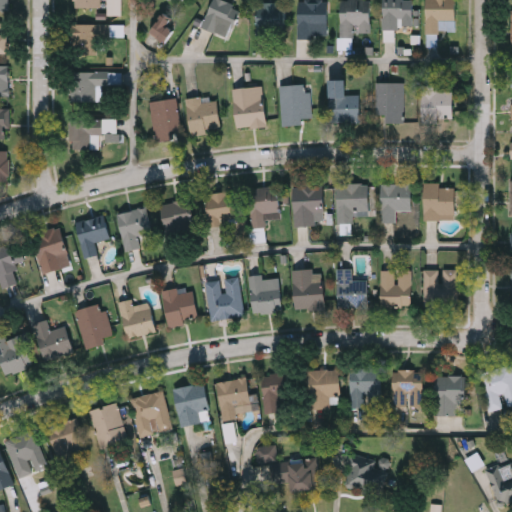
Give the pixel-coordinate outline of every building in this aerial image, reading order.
[(0,0),(8,0),(8,10),(0,10),(0,0)] [(73,0),(103,0),(103,8),(73,8),(73,0)] [(108,0),(109,16),(123,15),(122,0),(108,0)] [(224,0),(240,7),(225,37),(200,25),(211,0),(224,0)] [(327,0),(327,37),(298,37),(298,0),(327,0)] [(339,0),(369,0),(369,35),(339,35),(339,0)] [(383,0),(412,0),(412,28),(383,28),(383,0)] [(454,0),(454,33),(425,33),(425,0),(454,0)] [(284,2),(284,32),(256,32),(256,2),(284,2)] [(169,18),(165,26),(172,30),(165,42),(149,32),(161,13),(169,18)] [(9,32),(9,53),(0,53),(0,22),(4,22),(4,32),(9,32)] [(102,23),(102,54),(70,54),(70,23),(102,23)] [(9,95),(0,95),(0,64),(9,64),(9,95)] [(70,101),(70,70),(120,70),(120,83),(96,83),(96,101),(70,101)] [(359,121),(329,121),(329,79),(345,79),(345,94),(359,94),(359,121)] [(402,122),(383,122),(383,115),(375,115),(375,81),(402,81),(402,122)] [(301,124),(281,124),(280,84),(310,84),(310,118),(301,119),(301,124)] [(232,88),(253,86),(253,93),(263,92),(266,126),(236,129),(232,88)] [(452,87),(452,120),(421,120),(421,87),(452,87)] [(181,129),(155,135),(148,102),(174,96),(181,129)] [(187,97),(217,96),(219,131),(188,132),(187,97)] [(0,108),(9,108),(9,138),(0,138),(0,108)] [(89,149),(68,149),(68,118),(101,118),(101,134),(89,134),(89,149)] [(0,150),(9,150),(9,180),(0,180),(0,150)] [(336,223),(336,182),(369,182),(369,213),(352,213),(352,223),(336,223)] [(380,182),(411,182),(411,209),(395,209),(395,221),(380,221),(380,182)] [(323,225),(293,225),(293,184),(323,184),(323,225)] [(424,219),(424,184),(454,184),(454,219),(424,219)] [(279,186),(279,219),(266,219),(266,227),(249,227),(249,186),(279,186)] [(208,192),(235,192),(236,223),(208,223),(208,192)] [(161,202),(188,198),(194,236),(166,241),(161,202)] [(139,235),(141,247),(125,250),(117,212),(146,207),(151,233),(139,235)] [(84,257),(75,221),(104,214),(109,237),(94,241),(97,254),(84,257)] [(32,232),(60,226),(69,265),(41,271),(32,232)] [(267,241),(266,227),(250,229),(252,243),(267,241)] [(19,282),(1,288),(0,284),(0,246),(16,242),(19,253),(10,256),(19,282)] [(324,308),(294,309),(293,269),(323,268),(324,308)] [(367,307),(337,307),(337,268),(352,268),(352,279),(367,279),(367,307)] [(458,269),(457,307),(423,307),(423,268),(440,269),(440,268),(458,269)] [(380,270),(411,270),(411,307),(380,307),(380,270)] [(251,313),(249,276),(280,274),(282,311),(251,313)] [(205,281),(222,279),(221,278),(239,276),(244,317),(210,321),(205,281)] [(168,325),(162,291),(193,286),(198,320),(168,325)] [(149,301),(155,331),(126,337),(119,301),(132,298),(133,304),(149,301)] [(75,309),(104,303),(111,335),(103,337),(104,343),(83,348),(75,309)] [(44,360),(33,323),(47,319),(50,329),(65,325),(73,351),(44,360)] [(0,336),(3,335),(6,340),(22,334),(33,363),(5,374),(0,361),(0,336)] [(478,373),(511,365),(511,369),(511,404),(504,406),(487,411),(478,373)] [(350,406),(350,367),(380,367),(380,406),(350,406)] [(308,406),(308,369),(339,368),(340,406),(308,406)] [(392,369),(423,369),(423,405),(392,405),(392,369)] [(280,411),(263,411),(261,373),(291,372),(292,393),(279,394),(280,411)] [(435,414),(434,375),(464,375),(464,402),(455,402),(455,414),(435,414)] [(250,404),(236,405),(237,417),(221,418),(217,380),(247,377),(250,404)] [(209,420),(179,423),(175,386),(205,383),(209,420)] [(138,435),(131,396),(163,390),(171,428),(156,431),(138,435)] [(89,408),(117,402),(126,440),(99,446),(89,408)] [(47,423),(76,415),(84,442),(70,446),(74,459),(59,464),(47,423)] [(4,440),(33,429),(47,465),(19,476),(4,440)] [(257,447),(259,463),(279,461),(277,445),(257,447)] [(0,447),(13,482),(0,486),(0,447)] [(343,486),(350,452),(378,458),(376,465),(388,467),(383,494),(343,486)] [(390,457),(379,457),(379,469),(390,469),(390,457)] [(511,499),(498,504),(486,471),(511,461),(511,499)] [(306,482),(290,482),(290,462),(306,462),(306,482)] [(177,485),(188,484),(186,468),(174,470),(177,485)]
